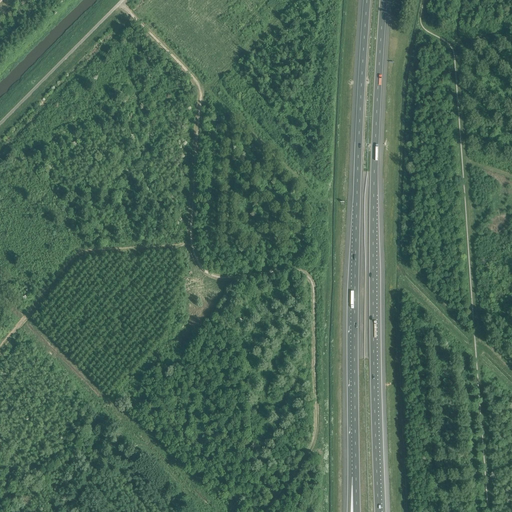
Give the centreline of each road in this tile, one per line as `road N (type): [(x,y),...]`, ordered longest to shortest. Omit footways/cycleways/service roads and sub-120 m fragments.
road 1 (track): [(264,511),(316,436),(311,276),(299,267),(220,273),(201,264),(193,235),(201,87),(121,0)]
road 2 (motorway): [(378,511),(372,256),(385,0)]
road 3 (motorway): [(366,0),(356,477)]
